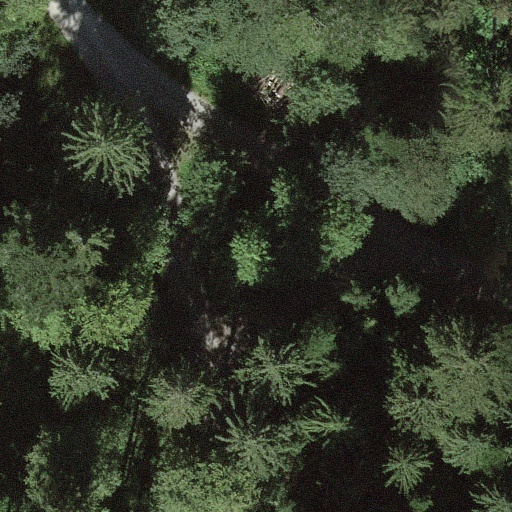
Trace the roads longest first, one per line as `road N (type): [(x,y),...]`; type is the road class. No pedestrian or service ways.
road 1 (track): [(123,73),(242,511)]
road 2 (track): [(123,73),(511,308)]
road 3 (track): [(208,384),(256,312),(286,290),(421,255)]
